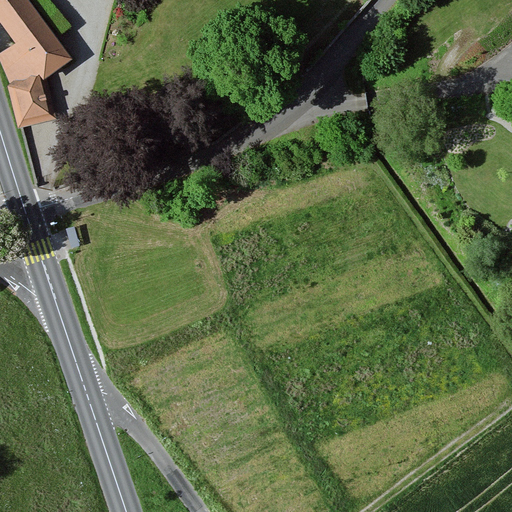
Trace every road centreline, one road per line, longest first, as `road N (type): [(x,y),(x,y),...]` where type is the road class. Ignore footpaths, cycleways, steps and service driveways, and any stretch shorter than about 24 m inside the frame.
road 1 (unclassified): [(25,210),(248,137),(301,94),(386,0)]
road 2 (unclassified): [(223,511),(116,404),(87,393)]
road 3 (secondary): [(127,511),(87,393)]
